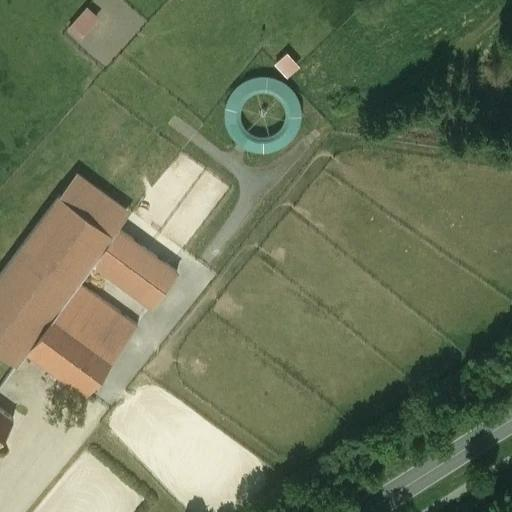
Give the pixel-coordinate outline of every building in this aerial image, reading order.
[(87,35),(105,12),(91,1),(73,24),(87,35)] [(292,48),(278,61),(291,74),(305,61),(292,48)] [(307,94),(282,75),(258,71),(251,80),(261,88),(273,90),(288,102),(276,117),(255,113),(243,104),(233,103),(230,124),(255,144),(282,149),(299,128),(301,116),(294,110),(307,94)] [(58,194),(0,272),(0,351),(16,364),(26,351),(26,350),(56,310),(78,281),(93,262),(92,262),(112,235),(58,194)] [(176,271),(117,227),(112,235),(92,262),(93,262),(151,305),(176,271)] [(78,281),(56,310),(115,354),(137,325),(78,281)] [(115,354),(56,310),(26,350),(26,351),(85,394),(115,354)] [(0,434),(13,418),(0,408),(0,434)]
